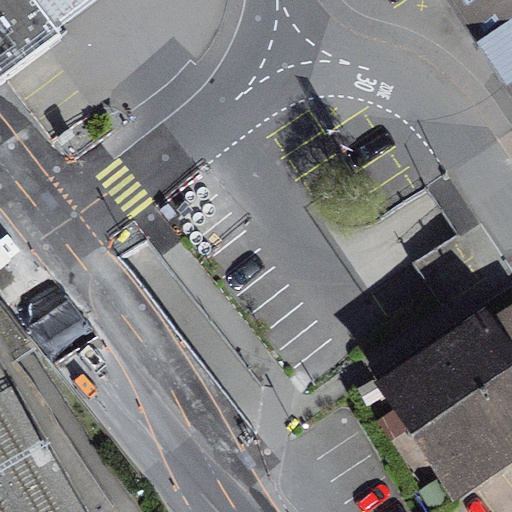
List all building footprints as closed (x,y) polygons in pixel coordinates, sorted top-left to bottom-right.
[(0,0),(0,91),(63,44),(59,38),(29,0),(0,0)] [(29,0),(59,38),(109,0),(29,0)] [(511,0),(439,0),(511,108),(511,0)] [(440,310),(509,269),(452,174),(384,214),(440,310)] [(511,310),(492,324),(486,315),(375,389),(455,508),(511,469),(511,310)]
